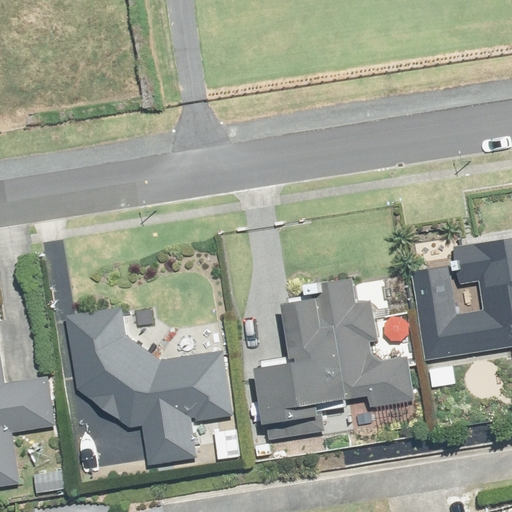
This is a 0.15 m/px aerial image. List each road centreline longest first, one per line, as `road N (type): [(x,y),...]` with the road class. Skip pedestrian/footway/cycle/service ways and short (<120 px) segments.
road 1 (residential): [(0,204),(511,124)]
road 2 (residential): [(206,511),(511,465)]
